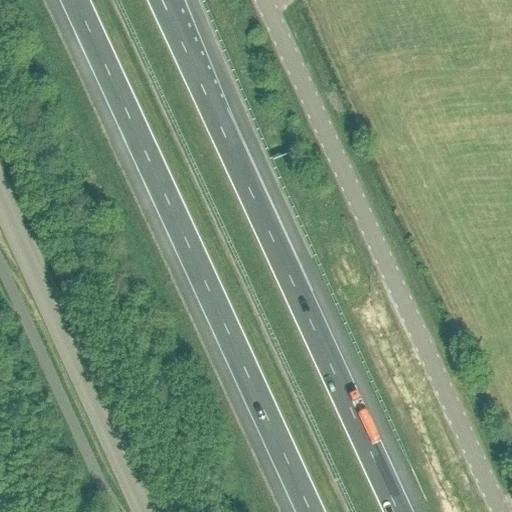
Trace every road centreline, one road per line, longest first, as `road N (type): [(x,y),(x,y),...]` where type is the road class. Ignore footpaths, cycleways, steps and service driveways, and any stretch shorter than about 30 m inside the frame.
road 1 (motorway): [(396,511),(159,0)]
road 2 (motorway): [(74,0),(310,511)]
road 3 (unclassified): [(498,511),(262,0)]
road 4 (tertiary): [(145,511),(0,195)]
